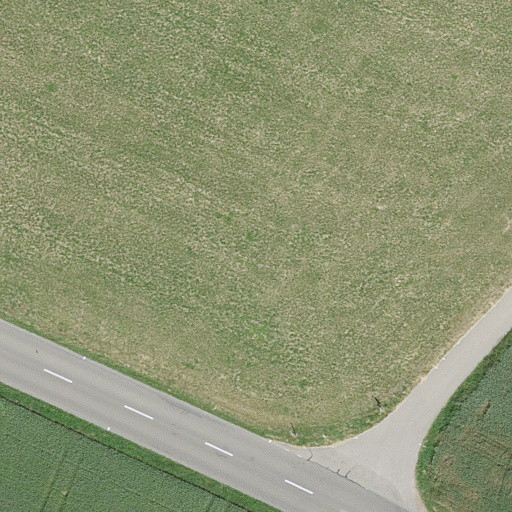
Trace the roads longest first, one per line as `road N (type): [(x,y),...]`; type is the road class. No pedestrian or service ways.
road 1 (unclassified): [(333,511),(0,360)]
road 2 (track): [(310,500),(511,302)]
